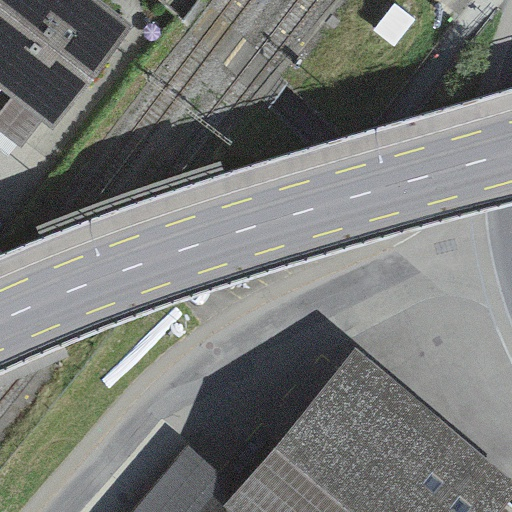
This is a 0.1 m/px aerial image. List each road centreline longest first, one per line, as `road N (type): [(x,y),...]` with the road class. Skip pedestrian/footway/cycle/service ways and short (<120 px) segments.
road 1 (residential): [(511,234),(369,277),(241,334),(122,433),(58,511)]
road 2 (primary): [(511,153),(193,245),(0,322)]
